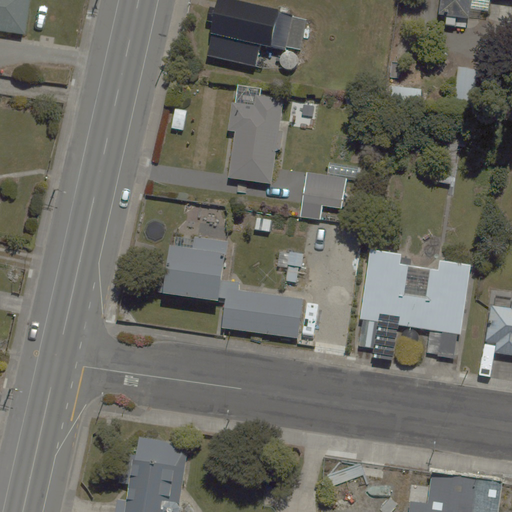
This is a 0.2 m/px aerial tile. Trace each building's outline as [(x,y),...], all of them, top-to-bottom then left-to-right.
[(0,0),(0,36),(20,40),(27,0),(0,0)] [(504,0),(511,1),(511,0),(438,0),(436,16),(469,21),(472,0),(504,0)] [(292,56),(300,22),(220,4),(207,62),(253,72),(259,48),(292,56)] [(479,68),(460,66),(454,105),(474,107),(479,68)] [(252,116),(236,113),(224,182),(277,191),(291,107),(255,101),(252,116)] [(361,160),(328,157),(326,175),(359,178),(361,160)] [(343,213),(346,187),(304,180),(300,206),(343,213)] [(302,341),(307,301),(227,292),(231,257),(173,251),(167,297),(224,304),(220,331),(302,341)] [(404,266),(370,261),(358,349),(395,354),(399,330),(427,335),(423,359),(457,364),(470,275),(436,270),(431,301),(400,297),(404,266)] [(511,300),(494,297),(486,346),(497,347),(495,359),(511,361),(511,300)] [(172,511),(181,462),(133,453),(122,511),(172,511)] [(498,511),(502,490),(431,478),(425,511),(498,511)]
